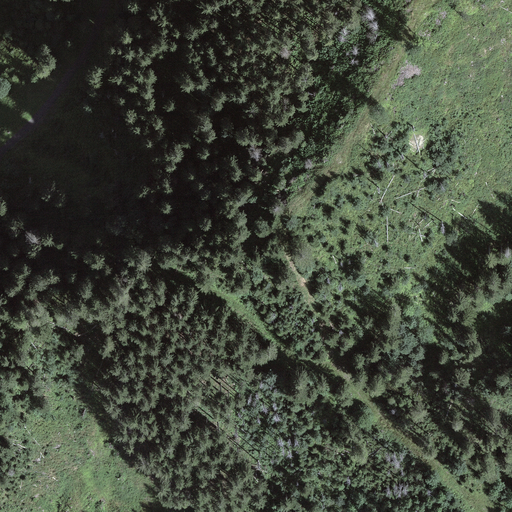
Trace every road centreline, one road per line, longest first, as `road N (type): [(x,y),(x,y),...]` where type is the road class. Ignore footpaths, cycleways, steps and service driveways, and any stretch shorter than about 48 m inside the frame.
road 1 (track): [(482,511),(346,376),(284,236),(292,211),(355,134),(433,0)]
road 2 (track): [(151,262),(229,301),(300,360),(333,364),(385,316)]
road 3 (track): [(108,0),(87,52),(0,155)]
